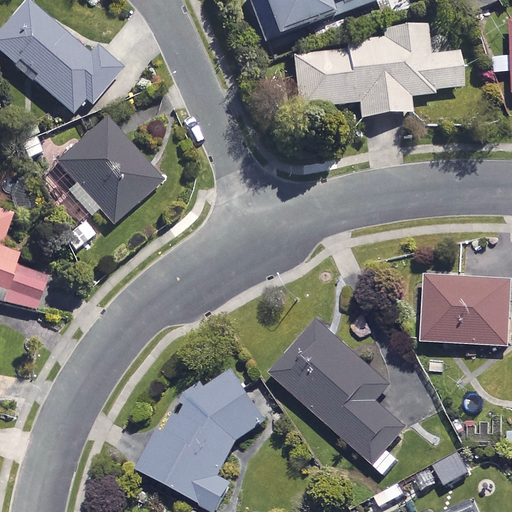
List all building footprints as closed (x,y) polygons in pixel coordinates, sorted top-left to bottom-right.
[(88,53),(23,0),(22,0),(0,26),(0,54),(72,115),(87,98),(91,101),(118,69),(93,48),(88,53)] [(375,0),(255,0),(256,1),(245,5),(258,40),(331,13),(333,16),(375,0)] [(511,22),(510,22),(511,59),(494,59),(494,73),(511,72),(511,22)] [(461,88),(456,45),(444,46),(443,38),(425,40),(424,24),(379,29),(380,39),(341,43),(342,50),(290,56),(295,109),(356,102),(357,117),(408,112),(406,98),(434,95),(433,91),(461,88)] [(72,182),(60,193),(86,223),(91,219),(98,227),(105,221),(110,227),(160,184),(105,120),(55,162),(72,182)] [(0,242),(10,215),(0,210),(0,301),(31,313),(45,276),(13,264),(18,251),(0,244),(0,242)] [(508,280),(424,277),(422,343),(506,346),(508,280)] [(389,384),(318,322),(271,376),(383,475),(398,458),(386,448),(405,426),(375,399),(389,384)] [(264,422),(228,372),(154,425),(132,469),(217,511),(231,482),(217,475),(232,445),(264,422)] [(471,475),(462,456),(436,468),(446,488),(471,475)]
